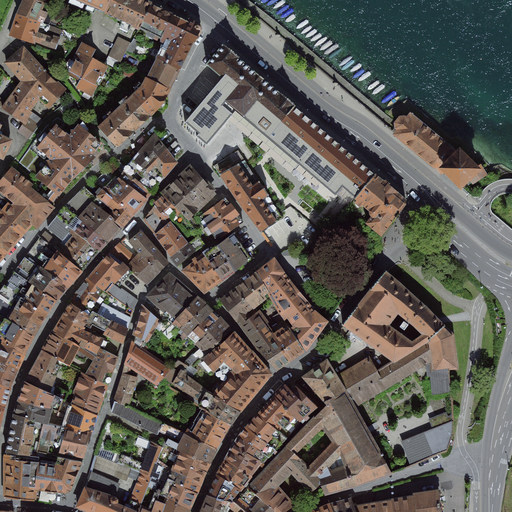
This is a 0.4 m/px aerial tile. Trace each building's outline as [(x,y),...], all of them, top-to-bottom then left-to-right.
[(35,0),(24,0),(18,15),(41,22),(43,23),(49,25),(53,15),(48,13),(42,11),(43,9),(46,3),(35,0)] [(73,0),(106,14),(111,0),(73,0)] [(152,6),(140,0),(111,0),(106,14),(140,30),(141,28),(152,6)] [(49,4),(46,3),(43,9),(53,13),(56,7),(49,4)] [(174,16),(152,6),(141,28),(155,35),(154,38),(158,41),(159,38),(162,39),(174,16)] [(35,41),(57,49),(61,39),(54,36),(53,38),(37,33),(39,27),(41,22),(18,15),(11,36),(34,43),(35,41)] [(158,59),(181,70),(201,29),(174,16),(162,39),(161,42),(167,45),(169,43),(173,45),(170,52),(163,49),(158,59)] [(41,22),(39,27),(48,30),(50,25),(49,25),(43,23),(41,22)] [(76,25),(72,33),(79,36),(83,28),(76,25)] [(132,44),(120,38),(110,57),(119,62),(132,44)] [(337,196),(347,185),(359,195),(380,171),(227,43),(206,67),(220,79),(186,120),(199,132),(196,136),(210,147),(238,113),(337,196)] [(95,52),(83,45),(68,74),(81,81),(78,88),(85,92),(83,96),(90,99),(108,65),(98,60),(96,62),(91,59),(95,52)] [(26,50),(24,48),(7,64),(23,82),(2,108),(25,124),(25,125),(28,121),(25,118),(39,100),(47,107),(63,88),(53,79),(26,51),(26,50)] [(148,79),(171,90),(181,70),(158,59),(148,79)] [(143,87),(133,97),(151,116),(162,105),(171,90),(148,79),(147,79),(143,87)] [(135,131),(151,116),(133,97),(130,99),(128,97),(125,100),(127,103),(117,112),(135,131)] [(117,148),(135,131),(117,112),(114,115),(111,112),(108,115),(111,118),(99,129),(117,148)] [(411,147),(426,127),(411,116),(409,119),(407,118),(401,118),(396,123),(397,129),(399,131),(396,135),(411,147)] [(38,128),(28,121),(25,125),(25,124),(19,132),(30,139),(38,128)] [(0,157),(4,160),(11,143),(10,140),(0,135),(0,129),(2,125),(0,124),(0,157)] [(101,144),(80,126),(76,131),(73,132),(73,134),(70,138),(57,126),(48,136),(46,134),(40,141),(43,143),(39,148),(49,157),(51,155),(54,158),(51,162),(48,162),(48,165),(37,177),(53,190),(44,200),(50,204),(73,177),(74,178),(94,158),(92,155),(101,144)] [(411,147),(441,172),(458,154),(426,127),(411,147)] [(147,171),(166,150),(156,135),(144,148),(140,145),(136,150),(140,153),(134,160),(147,171)] [(156,166),(165,176),(177,163),(166,150),(147,171),(150,173),(156,166)] [(462,150),(458,154),(441,172),(461,189),(470,179),(481,166),(479,164),(462,150)] [(113,159),(107,166),(120,177),(125,170),(113,159)] [(222,175),(234,167),(228,159),(216,167),(222,175)] [(285,217),(245,159),(234,167),(222,175),(271,247),(285,237),(276,223),(285,217)] [(125,170),(151,192),(165,176),(156,166),(150,173),(147,171),(134,160),(125,170)] [(218,192),(189,161),(161,191),(180,212),(187,219),(218,192)] [(481,166),(470,179),(473,184),(488,175),(481,164),(479,164),(481,166)] [(107,166),(94,180),(105,190),(107,192),(120,177),(107,166)] [(0,184),(0,190),(15,203),(16,203),(29,187),(31,185),(13,169),(0,184)] [(120,177),(146,198),(151,192),(125,170),(120,177)] [(380,171),(359,195),(372,209),(369,213),(372,215),(366,222),(381,235),(412,198),(380,171)] [(107,192),(133,215),(146,198),(120,177),(107,192)] [(15,203),(12,206),(33,223),(37,227),(53,207),(50,204),(44,200),(29,187),(16,203),(15,203)] [(86,188),(67,206),(80,219),(94,202),(98,198),(86,188)] [(108,215),(121,227),(133,215),(107,192),(105,190),(100,196),(114,208),(108,215)] [(180,212),(161,191),(153,201),(155,203),(170,222),(173,219),(180,212)] [(80,219),(107,243),(121,227),(108,215),(94,202),(80,219)] [(225,208),(221,202),(201,216),(208,227),(204,229),(209,236),(213,233),(218,240),(239,226),(235,219),(238,216),(230,204),(225,208)] [(170,222),(155,203),(144,218),(157,235),(170,223),(170,222)] [(0,261),(33,223),(12,206),(2,218),(0,216),(0,261)] [(78,233),(99,251),(107,243),(80,219),(67,206),(58,217),(78,233)] [(180,212),(173,219),(185,233),(186,233),(188,235),(194,230),(187,219),(180,212)] [(58,217),(49,228),(64,241),(71,233),(75,237),(78,233),(58,217)] [(189,244),(170,223),(157,235),(173,256),(189,244)] [(168,262),(142,232),(130,242),(139,253),(142,255),(160,271),(168,262)] [(61,254),(82,269),(99,251),(78,233),(75,237),(61,254)] [(237,234),(235,233),(217,246),(235,271),(251,258),(235,236),(237,234)] [(199,236),(189,244),(173,256),(171,257),(178,266),(195,252),(206,245),(199,236)] [(27,255),(31,258),(43,267),(47,270),(60,252),(42,237),(27,255)] [(135,257),(120,242),(110,251),(125,265),(127,267),(135,257)] [(235,271),(217,246),(206,254),(224,280),(235,271)] [(47,270),(68,286),(82,269),(61,254),(60,252),(47,270)] [(224,280),(206,254),(184,270),(204,290),(203,291),(206,294),(224,280)] [(106,291),(115,281),(120,286),(132,272),(130,270),(127,267),(125,265),(123,266),(109,255),(90,278),(105,290),(106,291)] [(160,271),(142,255),(130,270),(132,272),(147,284),(160,271)] [(31,258),(19,274),(31,283),(43,267),(31,258)] [(275,259),(258,273),(270,292),(269,293),(281,313),(282,313),(286,319),(288,318),(293,326),(291,327),(287,321),(286,322),(304,349),(327,322),(316,313),(315,312),(284,273),(284,272),(275,259)] [(37,287),(57,301),(68,286),(47,270),(43,267),(31,283),(37,287)] [(376,349),(378,351),(380,349),(379,348),(381,347),(396,359),(397,359),(426,342),(430,361),(432,372),(449,369),(449,370),(455,369),(455,370),(458,370),(454,334),(428,307),(429,306),(427,305),(427,306),(387,271),(386,270),(384,273),(342,325),(344,326),(345,326),(376,348),(376,349)] [(456,270),(451,276),(462,285),(467,279),(456,270)] [(175,321),(198,296),(170,271),(148,296),(173,318),(175,321)] [(31,283),(19,274),(16,272),(8,281),(31,296),(37,287),(31,283)] [(258,273),(239,289),(253,308),(254,309),(267,299),(265,296),(269,293),(270,292),(258,273)] [(79,292),(72,303),(92,315),(94,312),(91,310),(105,290),(90,278),(79,292)] [(17,293),(5,284),(0,290),(0,297),(15,307),(17,309),(21,304),(12,299),(17,293)] [(122,291),(114,285),(108,292),(132,310),(136,300),(122,289),(122,291)] [(25,299),(46,314),(57,301),(37,287),(31,296),(29,298),(27,296),(25,299)] [(237,320),(238,319),(247,313),(253,308),(239,289),(223,302),(237,320)] [(183,328),(207,305),(198,296),(175,321),(183,328)] [(0,297),(0,315),(7,320),(8,320),(15,307),(0,297)] [(17,309),(40,324),(46,314),(25,299),(21,304),(17,309)] [(72,303),(64,316),(84,327),(85,325),(90,328),(95,321),(99,315),(94,312),(92,315),(72,303)] [(104,304),(99,315),(126,330),(130,319),(104,304)] [(134,335),(149,341),(157,327),(160,321),(157,318),(142,305),(132,334),(134,335)] [(190,335),(213,311),(207,305),(183,328),(190,335)] [(8,320),(32,336),(40,324),(17,309),(15,307),(8,320)] [(195,342),(219,317),(213,311),(190,335),(195,342)] [(238,319),(254,343),(270,332),(258,314),(252,319),(247,313),(238,319)] [(277,370),(304,349),(286,322),(285,320),(286,319),(282,313),(281,313),(276,317),(280,326),(270,332),(254,343),(277,370)] [(122,342),(126,330),(99,315),(95,321),(108,328),(105,334),(122,342)] [(164,333),(175,321),(173,318),(168,324),(164,322),(166,320),(161,315),(157,318),(160,321),(157,327),(164,333)] [(64,316),(55,333),(80,345),(97,354),(100,348),(104,340),(84,331),(85,327),(84,327),(64,316)] [(207,354),(232,329),(219,317),(195,342),(202,349),(207,354)] [(0,340),(3,342),(23,354),(32,336),(8,320),(7,320),(0,330),(0,340)] [(240,412),(274,373),(235,332),(205,359),(210,366),(215,363),(218,366),(214,371),(226,381),(224,384),(221,382),(219,384),(222,386),(215,395),(215,396),(240,412)] [(77,352),(80,345),(55,333),(44,352),(57,359),(69,365),(77,352)] [(125,363),(158,383),(170,369),(143,350),(149,341),(134,335),(125,363)] [(0,358),(17,367),(23,354),(3,342),(0,346),(0,358)] [(356,407),(430,361),(426,342),(397,359),(396,359),(378,370),(347,391),(348,392),(356,407)] [(94,360),(97,354),(80,345),(77,352),(87,358),(87,356),(94,360)] [(85,374),(107,385),(118,357),(100,348),(97,354),(94,360),(85,374)] [(196,354),(185,364),(188,366),(190,367),(201,355),(207,354),(202,349),(196,354)] [(44,352),(27,382),(47,393),(51,386),(61,367),(55,364),(57,359),(44,352)] [(0,383),(9,387),(17,367),(0,358),(0,383)] [(347,391),(378,370),(370,358),(338,377),(347,391)] [(182,372),(184,373),(188,366),(185,364),(179,360),(175,367),(182,372)] [(327,360),(304,377),(328,404),(348,392),(347,391),(338,377),(327,360)] [(194,377),(198,371),(192,366),(190,368),(188,367),(187,369),(189,371),(187,373),(194,377)] [(434,395),(451,392),(449,370),(449,369),(432,372),(434,395)] [(232,424),(240,412),(215,396),(215,395),(184,373),(182,372),(173,384),(202,404),(201,406),(208,410),(232,424)] [(137,377),(122,373),(113,401),(128,405),(137,377)] [(97,416),(107,385),(85,374),(80,388),(77,387),(74,395),(77,396),(74,405),(80,408),(97,416)] [(57,388),(67,394),(74,381),(63,376),(57,388)] [(27,382),(19,401),(50,410),(54,396),(47,393),(27,382)] [(0,405),(3,407),(9,387),(0,383),(0,405)] [(286,385),(275,397),(294,414),(301,421),(303,423),(309,417),(307,415),(319,406),(297,387),(293,392),(286,385)] [(51,386),(47,393),(54,396),(62,400),(64,401),(67,394),(57,388),(51,386)] [(309,467),(320,474),(323,472),(346,452),(351,462),(381,452),(356,407),(348,392),(328,404),(288,446),(295,453),(323,427),(334,442),(309,467)] [(275,397),(259,414),(279,430),(283,426),(285,428),(290,423),(290,422),(288,420),(294,414),(275,397)] [(74,405),(64,401),(62,400),(61,405),(78,413),(80,408),(74,405)] [(19,401),(15,415),(29,418),(43,422),(50,423),(53,411),(50,410),(19,401)] [(213,465),(219,451),(186,433),(164,422),(128,405),(113,401),(111,411),(158,432),(160,429),(182,440),(179,445),(169,440),(167,443),(166,444),(182,451),(213,465)] [(91,433),(97,416),(80,408),(78,413),(76,421),(73,421),(72,425),(70,424),(69,428),(91,433)] [(219,451),(232,424),(208,410),(195,433),(188,429),(186,433),(219,451)] [(259,414),(246,427),(276,450),(288,438),(279,430),(259,414)] [(296,428),(301,421),(294,414),(288,420),(290,422),(290,423),(296,428)] [(29,418),(15,415),(12,432),(7,452),(21,453),(30,454),(35,424),(28,423),(29,418)] [(68,427),(69,428),(70,424),(71,419),(59,415),(57,425),(68,427)] [(28,423),(35,424),(40,425),(38,436),(40,436),(43,422),(29,418),(28,423)] [(59,440),(61,431),(66,432),(68,427),(57,425),(50,423),(43,422),(40,436),(38,451),(47,453),(51,438),(59,440)] [(453,436),(453,425),(403,443),(412,465),(448,449),(453,436)] [(279,430),(288,438),(292,434),(285,428),(283,426),(279,430)] [(83,456),(91,433),(69,428),(68,427),(66,432),(61,450),(83,456)] [(246,427),(240,436),(269,457),(273,453),(274,454),(277,451),(276,450),(246,427)] [(234,446),(227,459),(251,475),(260,465),(262,466),(270,458),(269,457),(240,436),(234,446)] [(157,445),(164,448),(165,447),(166,444),(167,443),(160,440),(157,445)] [(162,452),(164,448),(157,445),(152,443),(143,467),(141,472),(143,473),(152,477),(158,463),(159,460),(160,457),(162,452)] [(166,444),(165,447),(181,453),(182,451),(166,444)] [(249,486),(247,488),(277,511),(281,511),(294,504),(279,486),(292,472),(310,494),(314,490),(320,480),(320,474),(309,467),(295,453),(288,446),(250,487),(249,486)] [(208,474),(213,465),(182,451),(181,453),(178,458),(178,460),(208,474)] [(7,457),(6,457),(7,497),(35,500),(36,490),(40,461),(20,460),(21,453),(7,452),(7,457)] [(178,458),(162,452),(160,457),(176,463),(178,460),(178,458)] [(323,472),(323,474),(326,482),(327,484),(330,496),(357,487),(391,472),(381,452),(351,462),(323,472)] [(81,462),(60,456),(57,465),(40,461),(36,490),(68,493),(81,462)] [(141,472),(143,467),(133,463),(134,460),(122,456),(119,463),(125,466),(141,472)] [(227,459),(217,475),(237,489),(240,485),(243,488),(251,475),(227,459)] [(200,494),(204,484),(173,469),(159,460),(158,463),(179,476),(176,482),(200,494)] [(204,484),(208,474),(178,460),(176,463),(173,469),(204,484)] [(193,510),(200,494),(176,482),(179,476),(158,463),(152,477),(159,480),(166,483),(162,491),(159,490),(157,493),(166,497),(193,510)] [(141,472),(125,466),(122,473),(141,481),(143,473),(141,472)] [(152,477),(143,473),(141,481),(131,506),(140,509),(141,506),(148,488),(152,477)] [(92,475),(87,489),(114,498),(117,497),(121,488),(92,475)] [(217,475),(209,494),(232,500),(241,489),(241,490),(243,488),(240,485),(237,489),(217,475)] [(152,477),(148,488),(154,491),(159,480),(152,477)] [(87,489),(84,488),(77,507),(89,511),(138,511),(140,509),(131,506),(125,504),(123,507),(114,503),(116,501),(114,498),(87,489)] [(239,500),(237,503),(247,511),(277,511),(247,488),(239,500)] [(441,511),(439,491),(414,495),(415,497),(393,500),(393,502),(355,508),(356,511),(441,511)] [(140,509),(138,511),(163,511),(166,504),(163,503),(166,497),(157,493),(156,492),(149,509),(141,506),(140,509)] [(209,494),(200,511),(226,511),(230,507),(235,501),(232,500),(209,494)] [(191,511),(193,510),(166,497),(163,503),(166,504),(163,511),(191,511)] [(356,511),(355,508),(351,497),(330,504),(332,511),(356,511)] [(247,511),(237,503),(239,500),(237,498),(235,501),(230,507),(236,511),(247,511)]
